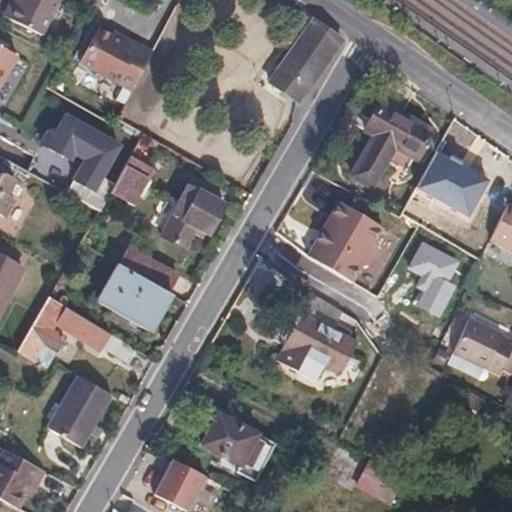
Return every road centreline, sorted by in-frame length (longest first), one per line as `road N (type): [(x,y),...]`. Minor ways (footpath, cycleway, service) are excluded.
road 1 (residential): [(369,33),(89,511)]
road 2 (residential): [(511,132),(369,33)]
